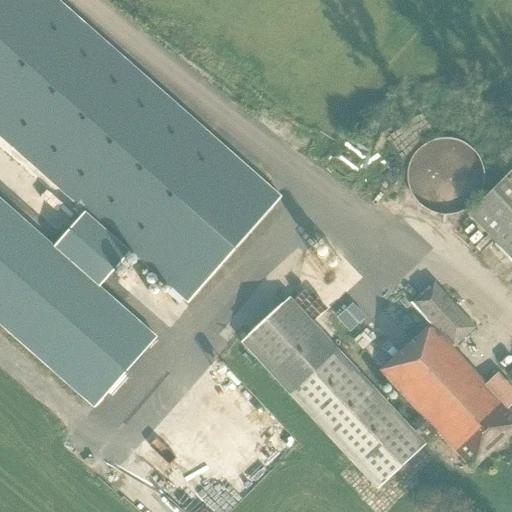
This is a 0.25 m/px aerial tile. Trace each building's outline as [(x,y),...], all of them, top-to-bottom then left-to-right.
[(282,197),(58,0),(0,0),(0,139),(83,213),(128,252),(187,304),(282,197)] [(409,188),(414,198),(421,206),(430,212),(440,215),(451,215),(462,212),(471,206),(478,198),(482,188),(484,178),(482,167),(478,157),(471,149),(462,143),(451,140),(440,140),(430,143),(421,149),(414,157),(409,167),(408,178),(409,188)] [(511,255),(511,187),(505,180),(471,213),(511,255)] [(51,248),(0,203),(0,326),(94,409),(155,340),(96,288),(128,252),(83,213),(51,248)] [(493,278),(510,297),(511,295),(511,265),(510,263),(493,278)] [(475,328),(434,284),(412,305),(402,294),(352,341),(428,422),(437,433),(470,468),(511,429),(511,413),(508,409),(511,405),(511,392),(496,376),(486,385),(452,349),(475,328)] [(437,433),(428,422),(415,434),(339,353),(288,298),(240,342),(377,489),(437,433)] [(283,456),(294,446),(214,358),(200,370),(214,386),(217,383),(251,420),(241,429),(254,443),(263,435),(283,456)] [(142,428),(127,443),(188,502),(187,508),(167,503),(157,511),(211,511),(213,507),(199,494),(221,500),(231,509),(255,485),(259,467),(232,460),(241,451),(253,463),(257,447),(252,445),(219,413),(206,410),(189,426),(185,442),(168,426),(155,440),(142,428)] [(129,498),(149,483),(129,456),(108,471),(129,498)]
